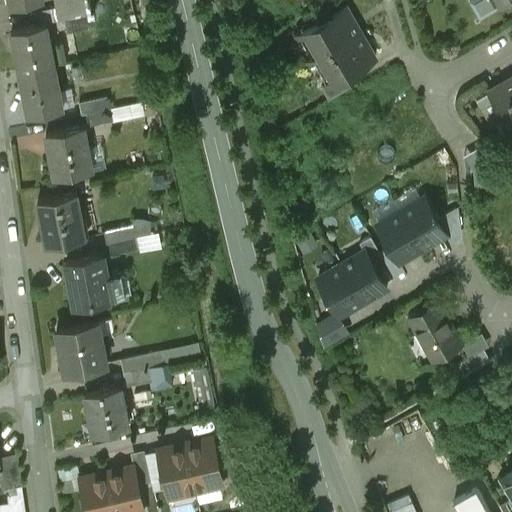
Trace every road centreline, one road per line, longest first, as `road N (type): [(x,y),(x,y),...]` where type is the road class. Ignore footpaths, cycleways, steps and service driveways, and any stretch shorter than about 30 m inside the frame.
road 1 (secondary): [(181,0),(252,297),(297,388),(326,483)]
road 2 (residential): [(27,393),(0,179)]
road 3 (residential): [(27,393),(45,511)]
